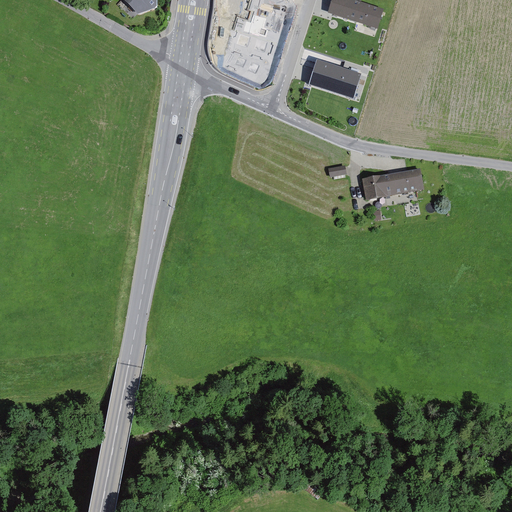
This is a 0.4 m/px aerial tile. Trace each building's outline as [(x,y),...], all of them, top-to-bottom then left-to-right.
[(157,0),(119,0),(120,0),(138,19),(158,12),(157,0)] [(261,39),(280,20),(260,0),(245,0),(234,11),(261,39)] [(384,8),(358,0),(332,0),(328,14),(377,30),(384,8)] [(361,72),(317,58),(309,84),(353,98),(361,72)] [(420,172),(362,183),(366,203),(424,193),(420,172)]
